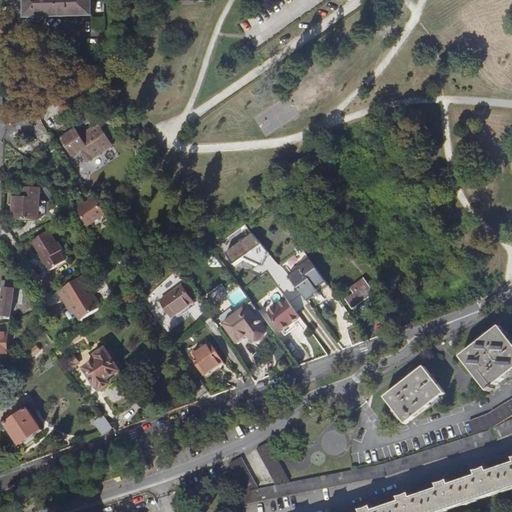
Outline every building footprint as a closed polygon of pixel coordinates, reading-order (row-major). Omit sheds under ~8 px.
[(92,0),(24,0),(24,20),(92,19),(92,1),(92,0)] [(106,33),(106,18),(92,19),(92,33),(106,33)] [(78,127),(63,137),(75,154),(83,149),(90,159),(114,143),(100,122),(82,134),(78,127)] [(17,197),(16,219),(41,220),(42,188),(25,187),(25,197),(17,197)] [(76,210),(86,226),(105,215),(96,199),(92,193),(90,195),(89,203),(76,210)] [(51,272),(66,261),(60,252),(63,250),(58,243),(56,244),(48,232),(33,242),(41,254),(39,256),(51,272)] [(228,254),(255,234),(253,232),(224,253),(235,269),(241,265),(251,270),(259,264),(246,258),(236,265),(228,254)] [(271,253),(255,234),(228,254),(236,265),(246,258),(259,264),(271,253)] [(312,259),(310,257),(300,264),(302,266),(312,259)] [(330,284),(312,259),(302,266),(304,269),(293,277),(309,299),(316,294),(319,297),(323,294),(321,291),(330,284)] [(291,274),(293,277),(304,269),(302,266),(291,274)] [(66,298),(82,322),(103,307),(87,283),(91,281),(87,274),(58,292),(63,299),(66,298)] [(347,300),(354,309),(375,293),(364,279),(351,289),(355,294),(347,300)] [(16,285),(15,283),(3,282),(2,289),(6,289),(2,318),(12,319),(16,285)] [(161,300),(173,316),(176,314),(177,316),(196,303),(183,285),(161,300)] [(289,297),(271,310),(284,330),(303,316),(289,297)] [(250,306),(227,322),(241,341),(250,335),(251,338),(255,340),(257,340),(261,340),(264,338),(265,336),(266,333),(266,329),(266,327),(258,317),(250,306)] [(14,324),(0,326),(0,328),(0,353),(10,354),(10,334),(13,334),(14,324)] [(511,373),(511,341),(501,327),(462,357),(475,374),(488,392),(511,373)] [(80,331),(73,336),(76,339),(83,335),(80,331)] [(52,348),(58,343),(51,334),(45,338),(52,348)] [(118,355),(109,343),(98,351),(101,354),(87,365),(102,386),(124,370),(114,357),(118,355)] [(193,357),(206,375),(224,362),(211,344),(193,357)] [(74,364),(80,359),(74,352),(68,357),(74,364)] [(445,394),(425,368),(403,384),(385,398),(405,425),(445,394)] [(207,392),(198,378),(187,385),(196,399),(207,392)] [(511,416),(511,399),(489,414),(469,421),(474,432),(474,435),(494,428),(511,416)] [(22,419),(11,427),(25,448),(46,433),(30,410),(20,416),(22,419)] [(104,435),(113,428),(104,416),(94,423),(104,435)] [(241,492),(243,505),(262,501),(387,477),(496,442),(511,433),(511,419),(492,429),(458,440),(385,464),(303,480),(241,492)] [(269,442),(257,449),(276,485),(291,482),(269,442)] [(244,491),(259,488),(242,457),(229,464),(233,471),(244,491)] [(446,511),(511,490),(511,465),(490,473),(488,468),(483,470),(477,472),(479,477),(452,486),(451,481),(446,483),(440,484),(442,489),(415,498),(413,493),(408,495),(403,497),(404,502),(377,511),(375,506),(370,508),(365,509),(365,511),(446,511)]
